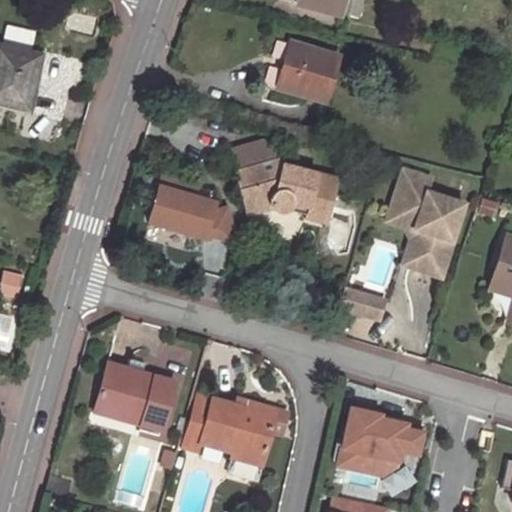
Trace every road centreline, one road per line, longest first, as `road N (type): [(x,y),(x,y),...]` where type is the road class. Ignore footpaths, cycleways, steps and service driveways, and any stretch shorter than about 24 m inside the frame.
road 1 (tertiary): [(73,275),(161,0)]
road 2 (residential): [(324,350),(73,275)]
road 3 (tertiary): [(7,511),(73,275)]
road 4 (residential): [(290,511),(324,350)]
road 5 (residential): [(471,393),(324,350)]
road 6 (residential): [(445,511),(471,393)]
